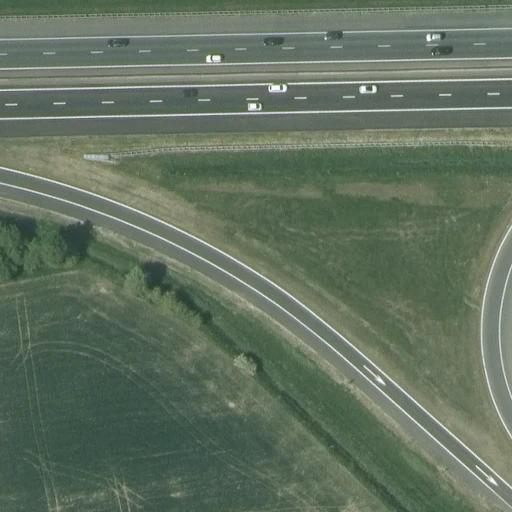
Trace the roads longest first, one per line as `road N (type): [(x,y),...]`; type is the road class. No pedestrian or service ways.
road 1 (motorway): [(0,176),(101,206),(216,257),(303,316),(511,499)]
road 2 (motorway): [(511,44),(0,56)]
road 3 (motorway): [(0,106),(511,95)]
road 4 (motorway): [(511,421),(489,347),(495,282),(511,242)]
